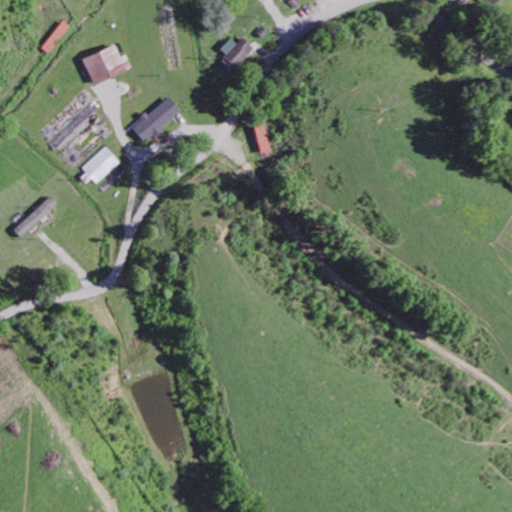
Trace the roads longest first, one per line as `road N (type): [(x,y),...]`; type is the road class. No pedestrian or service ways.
road 1 (residential): [(359,0),(292,40),(218,138),(161,187),(112,279),(0,317)]
road 2 (residential): [(424,0),(511,82)]
